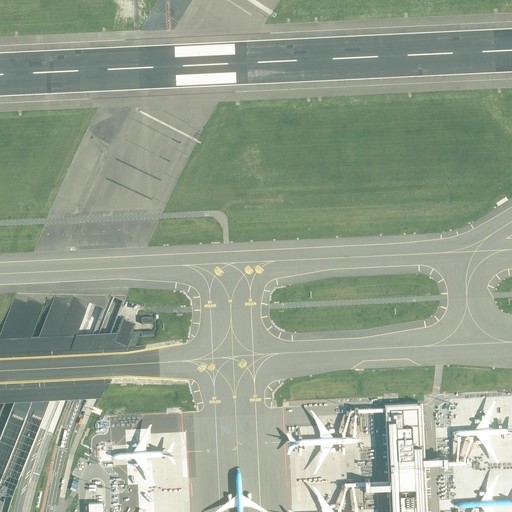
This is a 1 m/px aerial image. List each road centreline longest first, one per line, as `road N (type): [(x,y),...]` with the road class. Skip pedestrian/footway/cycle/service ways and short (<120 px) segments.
road 1 (tertiary): [(49,511),(74,413),(158,212),(277,0)]
road 2 (tertiary): [(246,0),(132,208),(17,511)]
road 3 (motorway): [(0,503),(128,195),(234,0)]
road 4 (motorway): [(0,460),(105,206),(215,0)]
road 5 (motorway): [(187,0),(86,190),(0,392)]
road 6 (trunk): [(170,0),(93,140),(0,349)]
